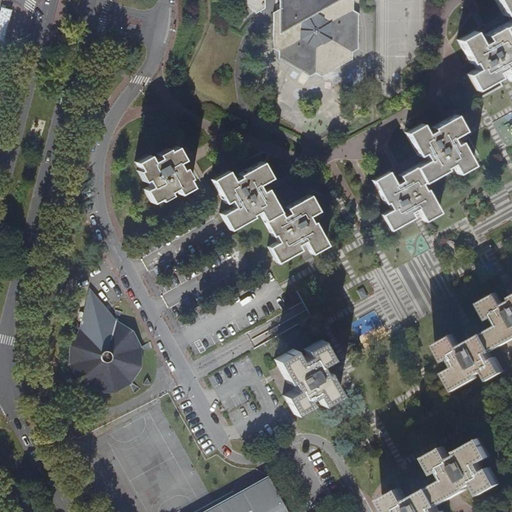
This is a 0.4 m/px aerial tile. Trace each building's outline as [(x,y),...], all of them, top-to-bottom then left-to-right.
[(238,2),(256,13),(265,8),(264,0),(228,0),(235,4),(238,2)] [(264,0),(265,8),(256,13),(258,14),(266,10),(267,1),(265,0),(264,0)] [(280,0),(281,11),(274,14),(275,50),(280,53),(280,60),(311,78),(317,74),(324,78),(354,62),(353,54),(360,51),(360,15),(355,13),(354,0),(280,0)] [(511,82),(511,81),(511,51),(511,52),(508,45),(511,42),(511,0),(497,0),(506,16),(510,14),(511,16),(511,22),(486,36),(489,41),(480,46),(474,34),(460,41),(469,58),(473,65),(475,64),(478,71),(469,75),(477,91),(499,79),(497,74),(505,69),(511,82)] [(419,210),(425,223),(440,215),(428,192),(425,193),(421,185),(447,172),(446,169),(453,164),(459,174),(473,166),(461,144),(456,146),(452,139),(465,132),(456,117),(446,122),(433,129),(435,133),(427,136),(422,126),(407,134),(420,157),(424,154),(428,162),(400,178),(402,183),(396,187),(388,174),(374,183),(386,205),(389,204),(393,211),(383,217),(391,232),(414,219),(411,214),(419,210)] [(149,157),(137,163),(146,180),(148,179),(152,188),(145,192),(152,203),(169,195),(169,192),(175,188),(179,194),(191,187),(183,170),(181,171),(177,164),(183,161),(176,148),(160,158),(159,160),(156,162),(153,164),(149,157)] [(305,243),(312,255),(327,246),(315,223),(312,225),(308,218),(318,213),(310,198),(287,210),(290,214),(282,218),(266,191),(262,193),(258,185),(269,179),(262,164),(239,176),(240,178),(235,181),(233,182),(227,173),(213,181),(225,203),(230,201),(235,209),(221,216),(229,230),(252,218),(250,216),(258,212),(273,237),(275,236),(279,244),(269,249),(277,264),(301,251),(298,246),(305,243)] [(90,290),(80,329),(79,330),(69,348),(68,367),(77,381),(80,386),(89,390),(99,395),(117,395),(134,385),(143,368),(144,349),(134,331),(117,322),(108,311),(90,290)] [(455,336),(436,347),(446,363),(452,361),(456,369),(446,375),(456,393),(480,380),(478,376),(485,373),(490,382),(505,374),(505,373),(497,360),(494,361),(491,356),(505,348),(511,343),(511,298),(511,299),(511,301),(511,302),(505,306),(499,295),(479,305),(488,322),(494,318),(499,327),(481,337),(476,340),(470,343),(462,348),(455,336)] [(294,352),(276,361),(288,384),(290,383),(295,391),(284,397),(294,415),(311,406),(308,400),(316,396),(321,406),(340,396),(328,373),(324,374),(320,366),(332,360),(322,341),(306,351),(308,356),(299,361),(294,352)] [(445,448),(427,459),(436,475),(443,471),(447,480),(422,494),(419,495),(416,497),(408,501),(402,491),(383,501),(389,511),(439,511),(438,509),(450,502),(461,496),(468,491),(467,489),(475,485),(482,496),(501,486),(491,468),(485,471),(482,464),(491,459),(481,441),(458,453),(459,456),(451,460),(445,448)] [(282,511),(265,481),(218,508),(210,511),(282,511)]
